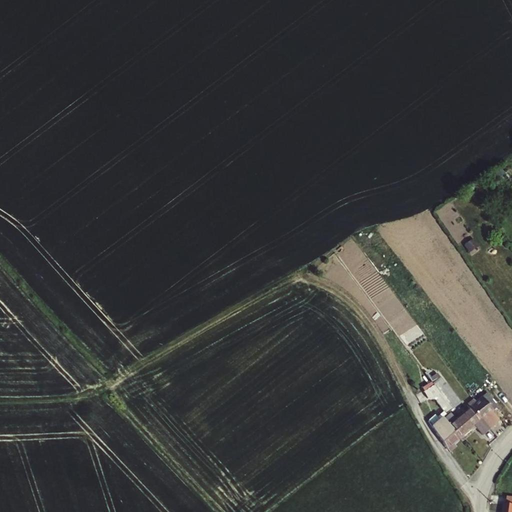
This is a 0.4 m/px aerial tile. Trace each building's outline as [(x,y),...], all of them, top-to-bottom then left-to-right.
[(433,387),(439,394),(446,388),(440,381),(433,387)] [(439,394),(433,387),(430,384),(421,391),(428,400),(434,400),(443,412),(438,415),(441,418),(432,425),(447,449),(459,438),(454,432),(448,425),(442,417),(451,410),(439,394)] [(451,410),(459,403),(446,388),(439,394),(451,410)] [(490,411),(495,407),(490,400),(485,394),(474,403),(469,407),(480,420),(488,430),(498,421),(490,411)] [(480,420),(469,407),(448,425),(454,432),(459,438),(473,426),(481,436),(488,430),(480,420)] [(429,419),(432,425),(441,418),(438,415),(437,413),(429,419)] [(490,431),(489,432),(495,438),(500,433),(495,427),(490,431)]
